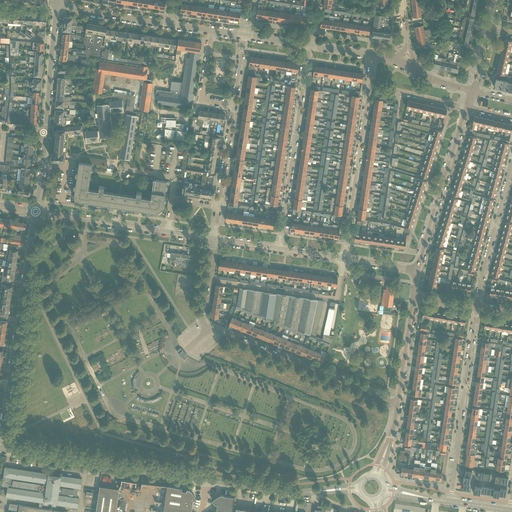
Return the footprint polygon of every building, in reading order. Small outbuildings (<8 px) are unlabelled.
[(411,0),(412,8),(420,7),(419,0),(411,0)] [(466,3),(466,7),(476,9),(477,3),(469,1),(468,4),(466,3)] [(420,7),(412,8),(413,18),(421,17),(420,7)] [(476,9),(466,7),(465,11),(467,11),(466,14),(470,14),(474,16),(476,9)] [(392,29),(389,14),(383,15),(375,14),(371,36),(390,39),(390,37),(392,29)] [(64,18),(63,25),(75,26),(75,25),(75,22),(77,23),(78,19),(65,17),(64,18)] [(463,19),(462,23),(472,25),(474,19),(465,17),(465,20),(463,19)] [(84,37),(84,39),(84,40),(86,51),(87,56),(87,57),(89,58),(90,55),(99,56),(103,36),(94,35),(95,32),(104,34),(106,34),(106,29),(107,26),(105,26),(87,22),(86,27),(86,31),(84,37)] [(463,27),(462,29),(471,31),(472,25),(462,23),(461,26),(463,27)] [(415,28),(417,37),(424,36),(422,26),(415,28)] [(460,31),(459,35),(469,37),(471,31),(462,29),(462,32),(460,31)] [(62,33),(61,40),(69,41),(71,42),(71,41),(72,41),(72,39),(73,34),(70,34),(69,34),(67,34),(62,33)] [(1,38),(0,43),(10,43),(10,40),(10,38),(10,36),(7,34),(7,38),(5,38),(1,38)] [(459,35),(458,39),(460,39),(459,42),(459,43),(464,44),(464,43),(468,44),(469,37),(459,35)] [(424,36),(417,37),(419,47),(426,45),(424,36)] [(199,60),(199,56),(202,42),(178,39),(176,54),(180,55),(181,49),(191,51),(190,58),(187,58),(183,83),(180,83),(180,82),(172,81),(171,89),(170,92),(156,90),(156,95),(158,95),(157,103),(192,108),(194,94),(192,94),(197,59),(199,60)] [(61,40),(60,47),(68,48),(69,41),(61,40)] [(60,47),(60,54),(70,56),(70,55),(70,54),(68,54),(68,48),(60,47)] [(433,67),(439,68),(441,58),(438,57),(437,59),(435,58),(433,67)] [(439,68),(445,70),(447,61),(444,61),(445,59),(441,58),(439,68)] [(445,70),(451,71),(453,61),(450,60),(449,62),(447,61),(445,70)] [(453,61),(451,71),(457,73),(459,64),(457,63),(457,62),(453,61)] [(499,61),(498,67),(505,69),(508,69),(510,64),(506,63),(499,61)] [(105,73),(139,78),(138,81),(143,82),(139,109),(148,110),(149,106),(153,80),(146,79),(147,75),(146,75),(146,72),(146,71),(145,71),(146,69),(147,69),(147,66),(136,65),(136,67),(100,62),(99,69),(96,69),(93,91),(102,93),(105,73)] [(58,73),(63,73),(65,73),(65,76),(72,76),(72,73),(67,73),(67,69),(72,69),(72,66),(67,65),(67,67),(59,66),(58,73)] [(494,79),(493,82),(495,82),(494,86),(500,88),(502,79),(500,79),(500,77),(501,74),(497,73),(496,72),(494,79)] [(500,88),(507,89),(508,81),(502,79),(500,88)] [(112,92),(112,96),(127,98),(128,98),(126,106),(129,106),(130,95),(112,92)] [(122,100),(115,101),(116,112),(123,111),(122,100)] [(107,104),(103,105),(104,113),(108,112),(111,112),(116,112),(115,101),(110,102),(110,104),(107,104)] [(103,105),(97,105),(98,118),(108,117),(108,112),(104,113),(103,105)] [(193,117),(193,119),(197,120),(197,123),(203,124),(203,123),(205,112),(199,111),(198,118),(193,117)] [(205,112),(203,123),(208,124),(210,124),(211,119),(212,113),(205,112)] [(210,124),(210,126),(211,126),(217,127),(219,114),(212,113),(211,119),(210,124)] [(126,114),(125,122),(136,123),(137,116),(126,114)] [(75,118),(56,116),(56,118),(55,117),(54,125),(63,125),(63,124),(66,124),(66,120),(75,120),(75,118)] [(478,125),(479,117),(474,116),(472,123),(471,123),(469,133),(469,134),(470,134),(474,135),(475,131),(473,131),(475,124),(478,125)] [(108,117),(98,118),(98,126),(109,125),(108,117)] [(175,140),(182,141),(184,131),(183,131),(184,124),(178,123),(178,125),(176,124),(176,120),(175,120),(175,118),(161,118),(161,123),(166,123),(166,126),(165,126),(165,140),(167,140),(168,139),(174,140),(174,139),(176,139),(175,140)] [(125,122),(124,129),(134,131),(136,123),(125,122)] [(109,125),(98,126),(99,130),(103,130),(103,138),(110,137),(109,125)] [(55,135),(54,153),(51,155),(51,158),(52,160),(56,160),(56,161),(60,162),(60,161),(64,161),(65,159),(65,156),(65,154),(63,154),(65,134),(82,132),(82,126),(59,128),(59,129),(56,129),(56,131),(54,131),(54,134),(55,135)] [(124,129),(123,136),(133,138),(134,131),(124,129)] [(434,129),(432,135),(439,137),(441,131),(434,129)] [(97,130),(92,131),(93,141),(98,141),(98,138),(100,138),(103,138),(103,130),(99,130),(97,130)] [(92,131),(85,132),(86,142),(93,141),(92,131)] [(432,135),(431,141),(438,143),(439,137),(432,135)] [(469,135),(467,141),(474,144),(476,138),(469,135)] [(123,136),(121,144),(132,146),(133,138),(123,136)] [(205,136),(204,141),(205,141),(208,142),(218,144),(219,138),(211,136),(209,136),(206,136),(205,136)] [(431,141),(429,147),(436,149),(438,143),(431,141)] [(467,141),(466,147),(473,149),(476,150),(477,145),(474,144),(467,141)] [(121,144),(120,151),(131,153),(132,146),(121,144)] [(428,150),(427,153),(434,155),(436,149),(429,147),(428,150)] [(466,147),(464,153),(471,155),(473,149),(466,147)] [(120,151),(119,158),(129,160),(131,153),(120,151)] [(427,153),(425,159),(432,161),(434,155),(427,153)] [(464,153),(462,159),(469,161),(471,155),(464,153)] [(81,157),(80,162),(84,162),(92,164),(92,163),(97,164),(96,166),(106,168),(107,161),(81,157)] [(425,159),(423,164),(430,167),(432,161),(425,159)] [(462,159),(460,165),(467,167),(471,168),(472,163),(469,161),(462,159)] [(79,201),(84,202),(96,203),(97,203),(101,204),(157,213),(163,208),(167,181),(156,180),(152,200),(141,199),(142,192),(137,191),(136,198),(103,193),(104,186),(99,186),(98,192),(86,190),(90,168),(92,168),(92,164),(79,162),(81,162),(81,164),(79,164),(74,195),(75,196),(79,201)] [(423,164),(422,170),(429,172),(430,167),(423,164)] [(460,165),(458,171),(465,173),(467,167),(460,165)] [(429,172),(422,170),(420,176),(427,178),(429,172)] [(458,171),(457,177),(464,179),(465,173),(458,171)] [(208,177),(207,182),(209,182),(211,182),(211,181),(215,182),(216,174),(211,173),(209,173),(208,177)] [(457,177),(455,182),(462,185),(464,179),(457,177)] [(414,184),(417,185),(424,187),(426,181),(416,178),(414,184)] [(206,189),(205,197),(213,198),(214,191),(215,182),(211,181),(211,182),(210,190),(206,189)] [(455,182),(453,188),(460,190),(462,185),(455,182)] [(417,185),(415,191),(422,193),(424,187),(417,185)] [(460,190),(453,188),(451,194),(458,196),(460,190)] [(415,191),(413,197),(420,199),(422,193),(415,191)] [(411,196),(409,202),(419,205),(420,199),(413,197),(411,196)] [(450,197),(448,203),(455,205),(457,199),(455,199),(450,197)] [(486,198),(485,204),(492,206),(493,200),(486,198)] [(407,208),(410,208),(417,211),(419,205),(409,202),(407,208)] [(481,203),(480,209),(483,210),(490,212),(492,206),(485,204),(481,203)] [(410,208),(408,214),(415,216),(417,211),(410,208)] [(408,214),(406,220),(413,222),(415,216),(408,214)] [(413,222),(406,220),(404,226),(411,228),(413,222)] [(22,229),(21,232),(25,232),(26,224),(17,222),(17,228),(22,229)] [(14,239),(13,243),(21,245),(23,245),(25,232),(21,232),(20,239),(14,238),(14,239)] [(439,232),(437,238),(444,240),(447,241),(449,235),(446,235),(439,232)] [(401,240),(400,247),(404,248),(405,241),(406,241),(408,235),(405,234),(404,237),(401,237),(401,240)] [(437,238),(436,244),(440,246),(443,246),(446,247),(448,241),(447,241),(444,240),(437,238)] [(471,238),(469,244),(473,245),(480,247),(482,241),(475,239),(471,238)] [(7,255),(9,255),(17,256),(18,246),(0,243),(0,247),(8,248),(7,255)] [(171,252),(170,258),(171,258),(171,260),(170,260),(169,265),(173,265),(173,266),(174,266),(190,268),(192,256),(171,252)] [(3,272),(2,274),(5,275),(6,275),(6,277),(5,278),(5,282),(9,283),(10,279),(13,279),(14,273),(6,272),(4,272),(3,272)] [(436,282),(429,280),(428,286),(439,288),(440,285),(436,284),(436,282)] [(383,289),(381,302),(384,303),(384,305),(384,307),(383,313),(383,314),(390,315),(390,313),(390,312),(394,287),(387,286),(386,290),(383,289)] [(237,305),(244,308),(247,290),(239,288),(237,305)] [(244,308),(258,314),(262,292),(247,290),(244,308)] [(269,293),(262,292),(258,314),(265,317),(269,293)] [(269,293),(265,317),(273,320),(277,294),(269,293)] [(304,298),(277,294),(273,320),(297,329),(304,298)] [(317,300),(304,298),(297,329),(310,335),(310,333),(311,331),(311,328),(312,325),(312,323),(313,320),(313,318),(314,315),(314,313),(315,310),(316,308),(316,305),(317,302),(317,300)] [(0,317),(5,318),(5,315),(8,315),(9,309),(1,308),(0,308),(0,317)] [(230,320),(229,325),(234,327),(237,319),(235,319),(234,318),(232,317),(230,320)] [(234,327),(240,329),(243,322),(244,318),(241,317),(240,321),(237,319),(234,327)] [(240,329),(245,331),(248,324),(243,322),(240,329)] [(248,324),(245,331),(251,334),(254,326),(253,326),(251,325),(248,324)] [(254,326),(251,334),(256,336),(259,329),(259,328),(260,326),(256,324),(255,324),(254,326)] [(256,336),(262,338),(265,331),(259,328),(256,336)] [(265,331),(262,338),(267,340),(270,333),(268,332),(267,332),(265,331)] [(267,340),(273,343),(276,335),(270,333),(267,340)] [(331,336),(328,335),(323,334),(322,339),(329,343),(331,336)] [(273,343),(278,345),(281,337),(276,335),(273,343)] [(284,347),(289,349),(293,339),(288,336),(287,340),(284,347)] [(278,345),(284,347),(287,340),(281,337),(278,345)] [(289,349),(294,352),(299,341),(293,339),(289,349)] [(299,341),(294,352),(300,354),(303,347),(303,346),(305,343),(302,342),(301,341),(299,341)] [(303,347),(300,354),(305,356),(309,348),(306,347),(305,347),(303,346),(303,347)] [(309,348),(305,356),(311,358),(314,351),(309,348)] [(311,358),(316,361),(319,353),(314,351),(315,350),(314,350),(311,358)] [(319,353),(316,361),(322,363),(326,353),(321,350),(319,353)] [(431,467),(429,478),(435,479),(435,472),(437,463),(431,463),(431,467)] [(66,511),(67,511),(41,508),(42,505),(43,505),(48,506),(49,502),(52,503),(51,506),(56,507),(56,504),(77,507),(78,498),(76,498),(78,488),(80,488),(81,479),(60,475),(60,477),(48,475),(49,474),(5,467),(2,485),(7,486),(6,496),(39,502),(38,508),(19,505),(9,504),(7,511),(66,511)] [(95,511),(114,511),(119,484),(116,484),(116,488),(111,487),(99,486),(99,490),(98,494),(96,506),(95,511)] [(167,486),(164,506),(191,510),(193,500),(196,498),(189,490),(186,489),(186,492),(182,491),(182,489),(167,486)] [(216,511),(222,511),(232,511),(234,496),(234,497),(224,495),(221,495),(213,501),(215,504),(217,504),(216,511)]
